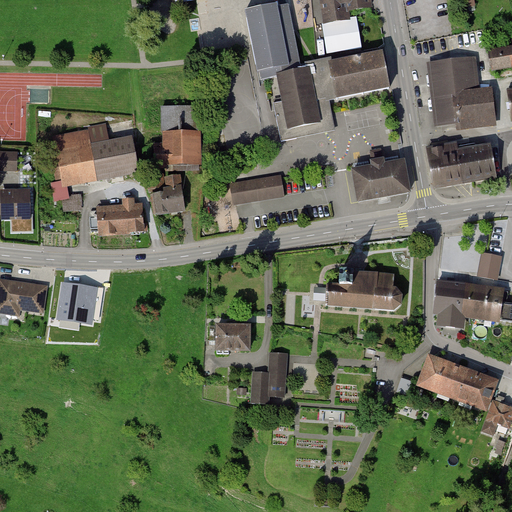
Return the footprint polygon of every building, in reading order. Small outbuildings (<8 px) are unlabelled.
[(319,0),(324,25),(358,19),(357,12),(371,10),(369,0),(319,0)] [(293,66),(265,72),(266,78),(278,75),(305,69),(291,4),(280,7),(293,66)] [(279,5),(249,11),(262,73),(265,72),(293,66),(280,7),(279,5)] [(358,19),(324,25),(329,52),(363,46),(358,19)] [(511,41),(511,46),(488,51),(493,73),(511,68),(511,41)] [(384,52),(329,64),(337,101),(392,89),(384,52)] [(482,90),(478,57),(427,64),(435,128),(459,125),(460,132),(498,127),(493,89),(482,90)] [(331,102),(337,101),(329,64),(328,58),(307,63),(309,69),(316,102),(326,100),(326,103),(331,102)] [(290,130),(321,124),(316,102),(309,69),(305,69),(278,75),(284,102),(290,130)] [(282,144),(337,132),(331,102),(326,103),(326,100),(316,102),(321,124),(290,130),(284,102),(273,105),(282,144)] [(70,189),(97,184),(96,181),(90,145),(87,131),(50,137),(59,185),(60,191),(70,189)] [(131,137),(90,145),(96,181),(138,173),(131,137)] [(457,144),(433,148),(441,189),(499,179),(494,146),(459,152),(457,144)] [(20,155),(0,153),(0,172),(19,173),(20,155)] [(370,168),(351,171),(357,203),(411,193),(406,161),(384,165),(383,160),(369,162),(370,168)] [(284,176),(233,185),(237,207),(289,198),(284,176)] [(158,216),(184,214),(182,177),(164,178),(165,193),(156,193),(158,216)] [(84,197),(70,196),(70,189),(60,191),(59,185),(55,186),(55,202),(65,202),(64,214),(84,214),(84,197)] [(31,191),(1,191),(1,221),(31,221),(31,191)] [(122,207),(95,208),(97,237),(146,235),(144,206),(136,206),(136,200),(122,201),(122,207)] [(502,257),(486,255),(482,278),(498,281),(502,257)] [(360,270),(357,270),(357,274),(340,273),(340,286),(327,285),(326,290),(326,293),(324,292),(324,295),(324,298),(326,298),(326,304),(326,306),(394,310),(401,306),(401,296),(396,290),(393,290),(393,276),(377,275),(363,274),(363,270),(360,270)] [(0,314),(21,317),(21,310),(47,313),(50,286),(0,280),(0,314)] [(503,289),(443,281),(438,316),(441,316),(440,324),(460,327),(461,318),(499,323),(499,321),(502,303),(503,289)] [(83,288),(64,285),(58,320),(91,325),(92,320),(99,321),(103,294),(97,293),(97,290),(83,288)] [(314,303),(326,304),(326,298),(324,298),(324,295),(324,292),(326,293),(326,290),(315,290),(314,295),(314,303)] [(511,303),(502,303),(499,321),(511,322),(511,303)] [(249,326),(214,325),(213,353),(248,354),(249,326)] [(271,373),(269,397),(287,398),(290,354),(272,352),(271,373)] [(498,381),(429,355),(416,388),(485,414),(498,381)] [(271,373),(253,372),(251,404),(268,405),(269,397),(271,373)] [(511,426),(511,406),(494,400),(486,422),(488,423),(499,427),(510,431),(511,426)] [(499,427),(488,423),(484,434),(495,438),(499,427)] [(505,443),(500,440),(496,448),(502,450),(505,443)]
